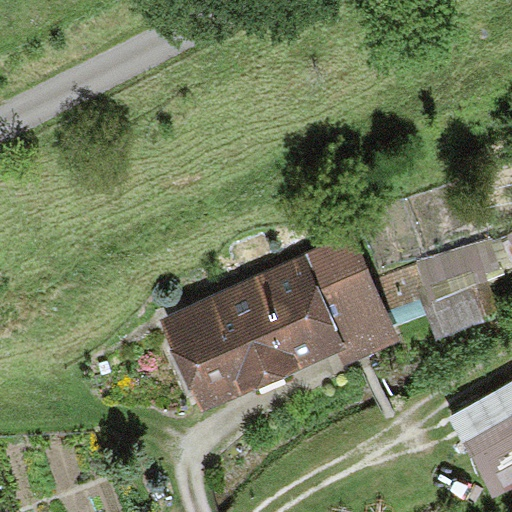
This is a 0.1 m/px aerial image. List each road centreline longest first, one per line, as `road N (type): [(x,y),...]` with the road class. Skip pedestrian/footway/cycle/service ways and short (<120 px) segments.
road 1 (track): [(511,61),(0,303)]
road 2 (residential): [(0,112),(220,0)]
